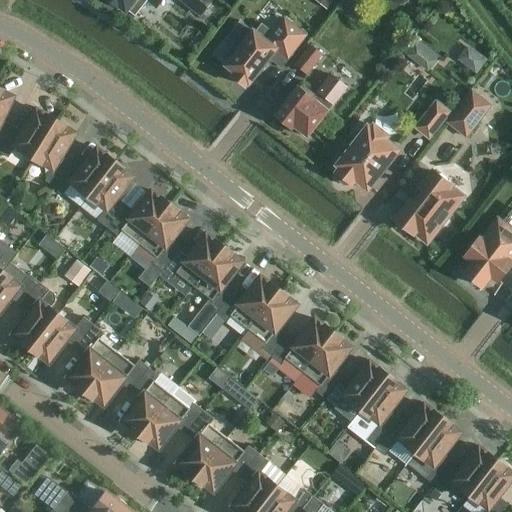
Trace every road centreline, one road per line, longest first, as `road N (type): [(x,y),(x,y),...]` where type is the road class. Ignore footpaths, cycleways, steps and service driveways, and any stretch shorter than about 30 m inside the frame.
road 1 (residential): [(0,27),(76,70),(511,412)]
road 2 (residential): [(162,511),(0,378)]
